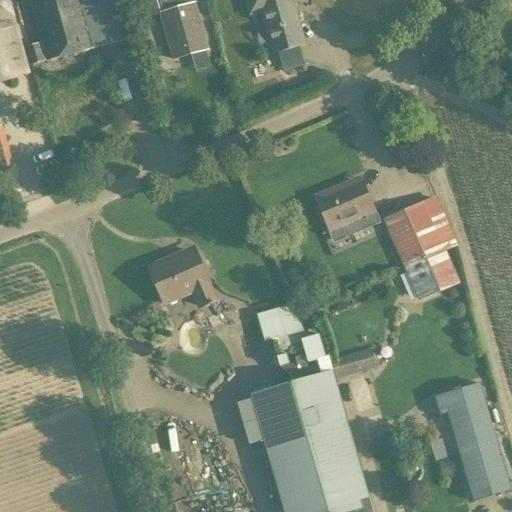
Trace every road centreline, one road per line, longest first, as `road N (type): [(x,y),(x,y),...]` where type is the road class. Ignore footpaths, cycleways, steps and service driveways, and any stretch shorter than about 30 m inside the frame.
road 1 (unclassified): [(0,233),(294,114),(403,60),(469,0)]
road 2 (track): [(511,125),(427,84),(403,60)]
